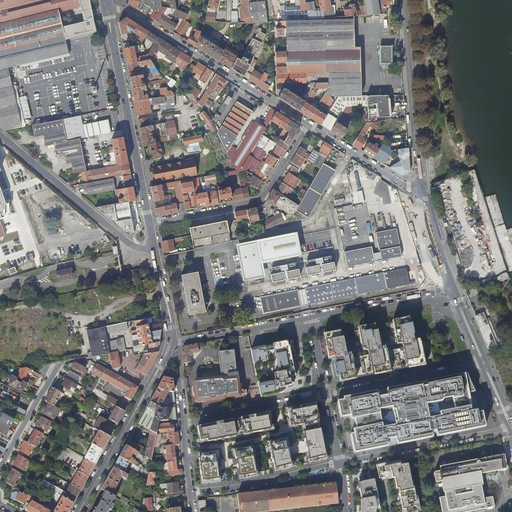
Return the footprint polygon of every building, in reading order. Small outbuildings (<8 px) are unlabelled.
[(0,0),(0,50),(65,35),(66,40),(96,32),(89,0),(0,0)] [(143,2),(143,0),(129,0),(128,4),(145,15),(147,11),(138,6),(138,3),(140,3),(140,2),(142,3),(143,2)] [(161,7),(160,0),(143,0),(143,2),(142,3),(140,2),(140,3),(138,3),(138,6),(147,11),(150,8),(154,11),(162,16),(163,14),(167,8),(161,7)] [(174,0),(173,0),(166,0),(167,1),(169,1),(170,9),(175,10),(174,2),(174,0)] [(216,10),(218,0),(209,0),(209,4),(212,5),(211,9),(216,10)] [(248,4),(247,0),(241,0),(243,6),(241,6),(243,23),(251,23),(248,4)] [(267,22),(264,1),(262,2),(261,0),(255,0),(256,3),(248,4),(251,23),(254,23),(267,22)] [(279,6),(280,12),(285,12),(303,10),(306,10),(305,3),(304,0),(299,0),(300,6),(296,7),(285,7),(285,6),(279,6)] [(331,8),(329,0),(319,2),(320,11),(315,11),(313,1),(305,3),(306,10),(308,19),(330,18),(329,9),(331,8)] [(363,0),(364,6),(366,15),(380,14),(379,7),(382,6),(382,8),(386,8),(386,7),(388,7),(388,5),(394,4),(393,0),(363,0)] [(177,7),(178,4),(174,2),(175,10),(187,14),(190,16),(190,11),(177,7)] [(357,16),(356,10),(355,11),(354,5),(349,5),(349,7),(344,8),(345,17),(354,16),(357,16)] [(172,32),(177,25),(176,25),(178,22),(171,18),(170,19),(167,17),(169,13),(173,14),(184,19),(187,14),(175,10),(170,9),(167,8),(163,14),(162,16),(158,23),(165,27),(172,32)] [(280,12),(281,21),(285,21),(308,19),(306,10),(303,10),(285,12),(280,12)] [(158,23),(162,16),(154,11),(150,18),(158,23)] [(215,14),(207,13),(206,22),(214,22),(215,14)] [(186,23),(190,16),(187,14),(184,19),(183,21),(182,22),(178,30),(175,34),(179,36),(181,38),(189,25),(186,23)] [(354,47),(354,16),(345,17),(342,17),(334,17),(330,18),(308,19),(285,21),(285,28),(285,35),(286,48),(286,49),(287,74),(306,73),(314,73),(328,73),(360,72),(360,47),(354,47)] [(148,32),(126,18),(119,23),(121,35),(130,33),(129,31),(131,30),(132,32),(140,37),(138,40),(142,42),(144,38),(148,32)] [(235,36),(242,23),(237,23),(227,42),(230,43),(234,36),(235,36)] [(249,65),(265,36),(260,33),(261,30),(261,29),(259,28),(258,28),(257,31),(258,32),(254,40),(252,39),(240,60),(235,71),(243,77),(249,65)] [(285,35),(285,28),(275,29),(276,37),(280,36),(285,35)] [(195,46),(200,36),(201,33),(194,29),(191,35),(194,37),(193,38),(190,36),(187,41),(195,46)] [(138,62),(149,60),(154,53),(162,40),(148,32),(144,38),(154,44),(148,54),(146,56),(138,57),(138,58),(137,58),(138,62)] [(65,35),(0,50),(0,69),(8,68),(69,53),(66,40),(65,35)] [(223,51),(200,36),(195,46),(218,60),(223,51)] [(172,47),(162,40),(154,53),(156,54),(158,51),(164,56),(165,57),(165,58),(172,47)] [(138,62),(137,58),(136,58),(135,53),(140,52),(139,46),(124,49),(127,64),(138,62)] [(391,47),(380,46),(380,63),(392,63),(391,47)] [(174,64),(181,52),(172,47),(165,58),(174,64)] [(236,58),(237,57),(233,55),(233,56),(227,52),(224,49),(223,51),(218,60),(231,69),(236,58)] [(287,74),(286,49),(286,51),(275,52),(276,63),(277,62),(277,64),(280,64),(280,62),(286,62),(287,67),(276,68),(276,74),(287,74)] [(179,66),(186,55),(181,52),(174,64),(179,66)] [(184,68),(191,58),(186,55),(179,66),(177,69),(181,72),(184,68)] [(235,71),(240,60),(236,58),(231,69),(235,71)] [(137,66),(147,64),(149,65),(151,73),(158,72),(151,62),(149,60),(138,62),(127,64),(128,72),(138,70),(137,66)] [(198,81),(206,68),(198,63),(195,67),(192,72),(193,73),(193,72),(196,74),(194,78),(198,81)] [(262,76),(254,70),(255,69),(249,65),(243,77),(257,85),(262,76)] [(8,68),(0,69),(0,126),(5,130),(22,126),(8,68)] [(203,83),(211,71),(206,68),(198,81),(203,83)] [(360,90),(360,72),(328,73),(328,78),(327,82),(326,88),(326,92),(330,97),(338,97),(350,96),(349,91),(357,91),(357,90),(360,90)] [(141,83),(142,82),(142,81),(140,81),(140,78),(143,77),(143,78),(146,77),(147,79),(152,78),(151,76),(151,73),(140,75),(129,77),(131,88),(145,86),(148,85),(148,83),(148,82),(144,83),(144,84),(141,84),(141,83)] [(273,86),(273,81),(266,78),(267,75),(263,73),(262,76),(257,85),(267,91),(271,86),(273,86)] [(212,91),(221,77),(216,74),(208,88),(212,91)] [(305,74),(277,75),(278,83),(306,83),(305,74)] [(216,96),(226,81),(221,77),(212,91),(211,93),(216,96)] [(170,90),(175,83),(170,80),(169,81),(167,85),(170,90)] [(229,93),(234,85),(230,83),(226,91),(229,93)] [(312,91),(313,88),(314,87),(309,84),(305,90),(307,91),(304,96),(307,98),(312,91)] [(143,96),(142,90),(144,89),(144,91),(146,90),(146,89),(145,86),(131,88),(132,93),(134,101),(148,99),(147,95),(149,95),(148,94),(145,95),(146,96),(143,96)] [(174,96),(171,91),(165,92),(164,87),(159,88),(160,98),(164,97),(173,96),(174,96)] [(305,101),(284,88),(282,91),(277,89),(278,98),(299,112),(305,102),(305,101)] [(102,107),(109,106),(106,90),(99,91),(102,107)] [(307,101),(310,103),(316,93),(312,91),(307,98),(306,100),(307,101)] [(202,108),(210,94),(206,92),(198,104),(201,107),(202,108)] [(333,100),(330,97),(326,92),(320,101),(329,106),(333,100)] [(194,99),(190,94),(185,94),(194,106),(198,104),(194,99)] [(369,118),(389,116),(388,95),(374,96),(361,96),(350,96),(338,97),(335,102),(331,109),(327,114),(326,115),(320,125),(331,131),(336,122),(346,107),(352,107),(361,106),(361,107),(365,123),(366,123),(369,123),(369,118)] [(175,107),(173,96),(164,97),(166,109),(175,107)] [(228,106),(232,99),(227,96),(223,103),(228,106)] [(166,109),(164,97),(160,98),(148,99),(134,101),(136,109),(137,116),(152,113),(152,112),(150,112),(149,106),(157,105),(157,104),(158,104),(159,111),(166,110),(166,109)] [(231,146),(252,112),(237,102),(217,133),(227,153),(231,146)] [(326,115),(306,103),(305,102),(299,112),(320,125),(326,115)] [(346,107),(338,120),(342,123),(345,118),(346,118),(353,107),(352,107),(346,107)] [(276,112),(272,109),(266,118),(264,120),(266,121),(267,119),(271,121),(276,112)] [(211,121),(204,111),(200,114),(208,126),(211,132),(216,131),(213,125),(211,121)] [(284,129),(289,120),(276,112),(271,121),(284,129)] [(111,132),(110,130),(109,126),(110,126),(109,119),(87,123),(84,124),(83,122),(82,115),(71,117),(63,119),(68,141),(76,140),(80,139),(85,138),(98,135),(111,132)] [(163,119),(162,115),(138,120),(139,128),(156,125),(155,122),(150,123),(150,124),(149,124),(148,122),(163,119)] [(71,163),(73,173),(79,172),(87,171),(90,170),(105,167),(98,135),(85,138),(86,139),(81,140),(66,143),(60,119),(33,125),(35,137),(44,135),(46,146),(54,144),(57,154),(65,153),(67,163),(71,163)] [(68,141),(63,119),(60,119),(66,143),(81,140),(86,139),(85,138),(80,139),(76,140),(68,141)] [(262,126),(266,129),(267,127),(269,124),(271,121),(267,119),(266,121),(265,121),(262,126)] [(291,141),(299,129),(298,125),(289,120),(284,129),(280,135),(282,136),(283,136),(287,131),(289,132),(287,136),(286,135),(285,137),(286,137),(283,142),(279,140),(276,144),(285,150),(291,141)] [(369,123),(366,123),(370,126),(376,130),(381,121),(371,123),(369,123)] [(397,121),(387,123),(388,133),(398,132),(397,121)] [(177,133),(174,122),(164,123),(167,135),(177,133)] [(235,171),(237,174),(241,168),(255,145),(262,135),(264,132),(266,129),(262,126),(255,122),(247,135),(245,138),(238,149),(237,150),(230,161),(235,171)] [(347,129),(336,122),(331,131),(342,138),(346,131),(347,129)] [(167,135),(164,123),(156,125),(139,128),(143,145),(150,144),(155,143),(155,141),(155,139),(153,139),(151,132),(160,131),(161,137),(167,135)] [(370,126),(366,123),(365,123),(362,129),(366,131),(364,134),(362,133),(360,136),(363,138),(370,126)] [(357,137),(352,145),(360,150),(366,140),(363,138),(360,136),(362,133),(364,134),(366,131),(362,129),(359,133),(358,135),(357,137)] [(178,139),(177,134),(169,136),(169,137),(157,139),(158,140),(158,142),(160,142),(178,139)] [(202,141),(201,134),(195,136),(183,138),(184,144),(188,144),(198,142),(202,141)] [(401,149),(399,134),(393,135),(393,140),(395,140),(395,141),(393,141),(393,143),(395,142),(395,144),(390,145),(391,150),(393,150),(399,149),(401,149)] [(285,150),(276,144),(275,143),(269,140),(264,137),(262,135),(255,145),(268,153),(272,146),(272,147),(273,146),(274,146),(275,147),(275,148),(274,147),(272,151),(281,157),(285,150)] [(128,163),(124,137),(112,140),(113,147),(112,147),(112,150),(110,150),(110,153),(114,152),(116,160),(110,161),(111,166),(128,163)] [(238,149),(245,138),(243,137),(236,147),(238,149)] [(391,150),(384,141),(379,149),(374,158),(384,165),(393,150),(391,150)] [(163,156),(162,150),(160,142),(158,142),(155,143),(150,144),(151,152),(152,158),(163,156)] [(200,150),(198,142),(188,144),(189,152),(200,150)] [(326,157),(332,147),(324,142),(321,147),(322,148),(320,151),(324,154),(324,155),(326,157)] [(379,149),(376,148),(378,145),(375,143),(374,146),(368,143),(363,152),(374,158),(379,149)] [(279,160),(268,153),(255,145),(241,168),(244,170),(253,176),(253,175),(261,181),(265,175),(268,177),(279,160)] [(307,151),(301,147),(296,154),(303,158),(305,159),(307,160),(310,156),(305,153),(307,151)] [(410,171),(408,148),(401,149),(399,149),(399,157),(401,161),(389,168),(402,176),(410,171)] [(323,164),(326,158),(314,150),(310,156),(307,160),(308,161),(320,169),(323,164)] [(303,162),(305,159),(303,158),(296,154),(291,163),(299,168),(303,162)] [(186,160),(153,167),(153,171),(152,171),(153,177),(154,177),(155,181),(189,175),(189,176),(197,175),(194,162),(197,162),(196,158),(194,159),(194,158),(186,159),(186,160)] [(133,187),(128,163),(111,166),(109,166),(105,167),(90,170),(92,182),(90,182),(84,183),(80,184),(70,186),(77,192),(83,187),(92,194),(111,191),(117,190),(133,187)] [(308,218),(334,170),(323,164),(320,169),(310,186),(304,197),(302,199),(300,203),(298,206),(285,198),(276,192),(273,190),(267,200),(292,216),(296,211),(308,218)] [(0,167),(0,269),(29,260),(19,231),(4,236),(0,224),(0,218),(6,216),(5,213),(9,212),(9,204),(6,204),(0,186),(0,170),(1,170),(0,167)] [(294,176),(298,170),(293,167),(289,172),(294,176)] [(87,171),(79,172),(79,174),(82,174),(83,178),(84,183),(90,182),(87,171)] [(289,172),(283,181),(292,187),(294,188),(300,180),(294,176),(289,172)] [(216,183),(215,175),(203,177),(205,185),(216,183)] [(257,188),(261,181),(253,175),(253,176),(251,178),(248,176),(246,178),(250,180),(248,183),(253,186),(257,188)] [(239,177),(238,177),(239,183),(240,184),(241,189),(244,199),(250,197),(247,187),(245,188),(244,183),(247,182),(239,177)] [(186,209),(183,195),(183,193),(181,183),(180,181),(151,187),(153,196),(154,201),(171,198),(170,195),(163,196),(162,188),(163,189),(175,187),(178,202),(172,204),(172,205),(165,206),(165,203),(155,205),(156,212),(160,215),(177,212),(177,211),(186,209)] [(194,191),(192,181),(181,183),(183,193),(194,191)] [(291,188),(282,183),(276,192),(285,198),(289,191),(292,193),(294,190),(293,190),(291,188)] [(232,197),(230,187),(226,187),(226,189),(222,189),(221,186),(217,187),(218,190),(220,199),(232,197)] [(136,200),(133,187),(117,190),(117,194),(121,193),(123,194),(124,196),(123,198),(119,198),(119,203),(129,201),(136,200)] [(244,199),(241,189),(234,190),(234,193),(233,193),(234,197),(235,196),(236,198),(236,200),(244,199)] [(209,205),(207,193),(207,192),(198,193),(198,190),(194,191),(197,204),(205,202),(206,206),(209,205)] [(207,193),(209,205),(218,204),(217,200),(216,191),(207,193)] [(129,201),(119,203),(116,203),(95,207),(129,236),(135,234),(132,218),(129,201)] [(260,220),(257,208),(246,210),(249,219),(249,221),(250,223),(260,220)] [(249,219),(246,210),(235,212),(237,222),(246,220),(249,219)] [(263,231),(263,232),(284,220),(280,213),(259,225),(263,231)] [(229,242),(224,221),(213,223),(217,244),(229,242)] [(217,244),(213,223),(201,225),(206,246),(217,244)] [(206,246),(201,225),(190,227),(191,236),(194,249),(206,246)] [(401,256),(396,229),(376,233),(380,252),(382,260),(401,256)] [(294,235),(257,243),(261,261),(298,254),(294,235)] [(182,240),(181,237),(172,239),(162,241),(163,246),(164,251),(174,249),(173,246),(175,246),(174,243),(173,243),(172,241),(174,241),(174,242),(182,240)] [(109,251),(107,241),(101,242),(97,243),(98,251),(106,249),(106,251),(109,251)] [(257,243),(239,246),(246,279),(251,278),(263,275),(261,261),(257,243)] [(375,262),(373,254),(371,247),(344,252),(347,267),(375,262)] [(32,264),(47,259),(45,252),(30,256),(32,264)] [(375,262),(382,260),(380,252),(373,254),(375,262)] [(307,275),(307,276),(319,273),(319,272),(322,272),(322,273),(335,270),(334,270),(333,262),(331,263),(329,257),(307,262),(308,267),(305,268),(307,275)] [(271,282),(272,283),(284,280),(284,279),(287,279),(287,280),(299,277),(299,276),(298,269),(295,270),(294,264),(271,269),(273,274),(270,275),(271,282)] [(57,280),(73,277),(71,269),(56,272),(57,280)] [(130,281),(143,280),(143,269),(130,270),(130,281)] [(406,269),(305,289),(308,305),(409,285),(406,269)] [(417,273),(419,283),(426,282),(424,272),(417,273)] [(199,274),(183,277),(190,315),(197,314),(199,318),(199,317),(200,314),(206,312),(202,290),(205,289),(203,284),(201,284),(199,274)] [(260,298),(263,314),(271,313),(270,312),(300,306),(297,291),(268,297),(267,296),(260,298)] [(487,315),(478,319),(490,351),(494,349),(500,347),(498,343),(495,336),(490,323),(487,315)] [(150,330),(147,318),(135,321),(136,330),(135,330),(130,331),(131,333),(134,346),(148,344),(150,353),(158,351),(161,329),(161,328),(150,330)] [(349,354),(349,352),(345,352),(342,338),(340,338),(339,333),(324,336),(325,338),(324,338),(328,358),(333,357),(334,359),(335,364),(334,364),(337,376),(339,375),(339,378),(340,378),(340,381),(341,381),(365,376),(365,375),(369,375),(394,370),(394,369),(398,369),(423,364),(424,364),(420,346),(421,346),(420,342),(416,343),(416,341),(416,339),(414,338),(411,324),(409,324),(408,319),(393,323),(394,327),(393,327),(397,343),(402,342),(402,344),(403,344),(404,347),(387,350),(386,348),(383,349),(382,347),(383,347),(383,345),(380,345),(377,330),(375,331),(374,326),(358,329),(360,336),(359,336),(362,350),(367,349),(368,351),(369,355),(352,358),(352,355),(349,356),(349,354)] [(127,323),(104,327),(106,334),(128,329),(127,323)] [(87,330),(92,357),(109,354),(110,354),(110,353),(107,342),(106,334),(104,327),(87,330)] [(107,342),(110,353),(118,352),(126,350),(123,338),(117,339),(117,340),(107,342)] [(289,341),(251,349),(254,365),(259,388),(260,394),(261,398),(282,393),(281,388),(288,387),(287,386),(291,386),(290,383),(291,383),(289,377),(294,376),(290,356),(295,355),(293,343),(289,341)] [(182,351),(183,364),(191,363),(191,357),(193,353),(199,352),(198,346),(201,346),(200,344),(185,347),(182,351)] [(145,375),(158,351),(150,353),(142,355),(142,358),(135,369),(145,375)] [(233,351),(218,353),(222,382),(222,386),(237,385),(236,377),(238,377),(237,373),(236,373),(233,351)] [(111,360),(113,369),(118,371),(120,366),(118,352),(110,353),(110,354),(109,354),(110,360),(111,360)] [(44,377),(52,363),(42,364),(37,373),(41,375),(44,377)] [(69,364),(69,367),(70,367),(71,368),(81,373),(84,375),(85,375),(88,370),(85,369),(74,363),(69,364)] [(101,378),(105,369),(96,364),(91,373),(101,378)] [(26,367),(20,368),(18,371),(20,372),(17,377),(18,377),(22,380),(23,380),(28,371),(31,373),(32,376),(38,379),(41,375),(37,373),(33,370),(26,367)] [(80,375),(81,373),(71,368),(67,375),(69,376),(74,379),(77,381),(80,375)] [(127,381),(105,369),(101,378),(98,383),(96,387),(94,389),(102,393),(103,390),(102,388),(106,381),(126,393),(124,397),(131,401),(138,387),(127,381)] [(387,396),(378,398),(376,391),(343,398),(343,401),(337,402),(340,418),(342,418),(342,420),(341,420),(347,452),(353,451),(354,453),(388,446),(386,440),(396,438),(397,445),(432,437),(431,433),(436,432),(437,437),(485,427),(482,412),(477,413),(477,410),(472,411),(468,393),(474,392),(466,373),(425,381),(426,387),(422,388),(421,383),(406,386),(403,387),(403,386),(386,389),(387,396)] [(28,383),(23,380),(22,380),(21,382),(16,379),(18,377),(17,377),(12,374),(10,379),(11,379),(8,384),(21,391),(24,387),(25,387),(26,384),(28,385),(27,386),(32,389),(34,387),(32,385),(28,383)] [(175,402),(172,380),(163,378),(157,390),(150,402),(159,408),(160,406),(167,394),(170,395),(171,402),(175,402)] [(72,394),(77,385),(66,379),(62,386),(65,388),(69,390),(69,392),(72,394)] [(237,385),(222,386),(222,382),(209,384),(208,381),(197,382),(195,384),(196,387),(194,389),(194,394),(197,396),(197,399),(199,401),(236,396),(239,395),(242,394),(241,387),(241,384),(237,385)] [(54,406),(61,393),(52,388),(44,401),(49,404),(54,406)] [(252,402),(261,400),(261,398),(260,394),(259,388),(250,390),(252,402)] [(108,397),(102,393),(94,389),(92,393),(95,395),(101,398),(105,401),(106,401),(108,398),(108,397)] [(128,406),(118,400),(116,402),(108,398),(106,401),(116,407),(125,411),(128,406)] [(168,421),(167,408),(162,409),(159,408),(150,402),(138,424),(148,430),(156,434),(159,422),(168,421)] [(309,455),(311,463),(327,459),(315,403),(286,409),(290,428),(304,425),(305,433),(304,433),(309,455)] [(57,408),(54,406),(49,404),(43,414),(53,419),(59,409),(57,408)] [(117,424),(125,411),(116,407),(109,419),(117,424)] [(176,420),(175,407),(167,408),(168,421),(176,420)] [(197,427),(200,444),(272,429),(269,413),(197,427)] [(46,432),(52,422),(41,417),(36,427),(46,432)] [(102,433),(108,421),(99,417),(93,428),(99,431),(102,433)] [(76,427),(80,421),(77,419),(74,418),(71,424),(76,427)] [(172,424),(159,425),(160,433),(173,432),(172,424)] [(0,432),(1,433),(5,435),(6,434),(9,436),(12,431),(8,430),(0,425),(0,432)] [(62,445),(70,432),(67,431),(62,428),(55,441),(62,445)] [(35,448),(43,434),(35,430),(32,434),(27,443),(33,447),(35,448)] [(154,448),(156,435),(156,434),(148,430),(147,433),(149,433),(146,451),(145,457),(151,460),(152,457),(154,448)] [(103,451),(110,438),(102,433),(99,431),(93,441),(91,440),(89,443),(92,445),(103,451)] [(179,445),(178,432),(168,433),(170,446),(174,445),(179,445)] [(289,439),(270,442),(276,472),(294,468),(293,461),(289,439)] [(28,456),(33,447),(27,443),(24,441),(19,451),(28,456)] [(142,449),(128,441),(126,446),(139,454),(142,449)] [(61,462),(68,449),(62,445),(55,459),(61,462)] [(103,451),(92,445),(84,458),(85,458),(95,464),(103,451)] [(175,454),(174,445),(170,446),(166,446),(165,446),(166,455),(175,454)] [(139,454),(126,446),(119,457),(129,462),(132,464),(136,466),(140,469),(149,473),(150,467),(148,467),(147,470),(142,467),(143,466),(138,464),(139,463),(130,458),(130,457),(131,457),(131,456),(132,456),(132,455),(132,454),(141,459),(143,456),(139,454)] [(252,447),(233,450),(238,473),(240,480),(258,477),(252,447)] [(37,466),(44,453),(42,451),(37,460),(35,464),(37,466)] [(216,452),(198,454),(201,485),(220,483),(219,475),(216,452)] [(176,462),(175,454),(166,455),(167,463),(176,462)] [(24,469),(28,461),(18,455),(13,465),(23,470),(24,469)] [(477,475),(496,472),(507,470),(504,455),(465,462),(443,466),(444,471),(440,471),(437,472),(435,472),(435,473),(434,473),(434,474),(434,475),(434,476),(435,476),(436,476),(437,483),(444,482),(444,479),(446,478),(446,488),(443,488),(445,497),(439,498),(441,511),(471,511),(472,511),(488,509),(488,510),(493,509),(493,508),(494,508),(492,497),(484,499),(480,481),(478,482),(477,475)] [(127,467),(129,462),(119,457),(113,468),(125,474),(127,470),(125,469),(126,468),(127,469),(128,468),(127,467)] [(95,464),(85,458),(78,471),(88,477),(95,464)] [(400,460),(376,465),(379,479),(384,478),(384,480),(394,478),(396,489),(398,489),(403,510),(405,509),(406,511),(412,511),(420,511),(417,497),(410,464),(401,466),(400,460)] [(176,467),(176,462),(167,463),(167,468),(166,468),(167,471),(177,470),(176,469),(178,469),(177,467),(176,467)] [(125,474),(113,468),(101,489),(106,492),(116,497),(118,494),(112,491),(112,490),(113,490),(113,489),(114,489),(114,488),(114,487),(116,488),(120,481),(118,480),(118,479),(119,479),(120,478),(120,477),(120,476),(126,479),(128,476),(125,474)] [(15,483),(20,473),(12,469),(7,479),(6,478),(4,482),(15,488),(17,484),(15,483)] [(88,477),(78,471),(71,484),(81,490),(88,477)] [(153,485),(152,477),(155,477),(154,473),(148,474),(147,480),(146,486),(153,485)] [(73,503),(81,490),(71,484),(66,493),(43,480),(41,485),(48,489),(51,491),(56,493),(73,503)] [(380,510),(374,480),(372,480),(361,482),(361,483),(359,483),(362,500),(361,500),(360,511),(375,511),(376,511),(380,510)] [(163,484),(160,484),(160,489),(167,488),(168,494),(178,493),(179,493),(179,491),(178,482),(163,484)] [(238,492),(240,511),(255,511),(339,504),(337,483),(238,492)] [(45,493),(48,489),(41,485),(38,489),(45,493)] [(49,494),(51,491),(48,489),(45,493),(43,497),(42,496),(39,501),(42,503),(47,494),(49,495),(49,494)] [(33,498),(26,494),(23,493),(23,494),(19,492),(18,495),(17,495),(16,492),(13,493),(11,496),(12,496),(10,499),(14,501),(15,500),(24,504),(28,497),(29,498),(28,500),(31,501),(33,498)] [(107,511),(109,510),(110,511),(114,505),(112,504),(116,497),(106,492),(94,511),(107,511)] [(68,511),(73,503),(56,493),(54,497),(55,497),(54,500),(59,503),(54,511),(50,511),(31,501),(30,504),(26,511),(27,511),(68,511)] [(206,511),(204,493),(197,495),(199,511),(206,511)] [(151,498),(144,499),(141,511),(152,510),(154,510),(154,509),(151,509),(150,502),(153,502),(153,498),(151,498)]
